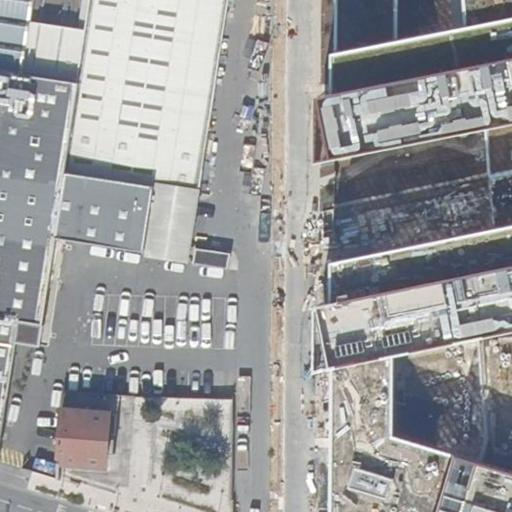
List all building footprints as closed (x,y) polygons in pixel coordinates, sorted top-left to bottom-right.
[(0,0),(0,72),(22,76),(33,0),(0,0)] [(89,0),(76,85),(78,84),(64,173),(152,186),(152,189),(182,193),(197,196),(228,0),(89,0)] [(54,238),(142,252),(152,189),(152,186),(64,173),(78,84),(76,85),(22,76),(0,72),(0,235),(53,243),(54,238)] [(152,189),(142,252),(191,260),(197,196),(182,193),(152,189)] [(40,325),(53,243),(0,235),(0,443),(20,322),(40,325)] [(191,260),(190,264),(225,270),(228,253),(193,247),(191,260)] [(373,403),(375,511),(408,511),(406,402),(373,403)] [(487,422),(511,427),(511,409),(492,404),(487,422)] [(107,413),(62,410),(59,463),(105,466),(107,413)]
